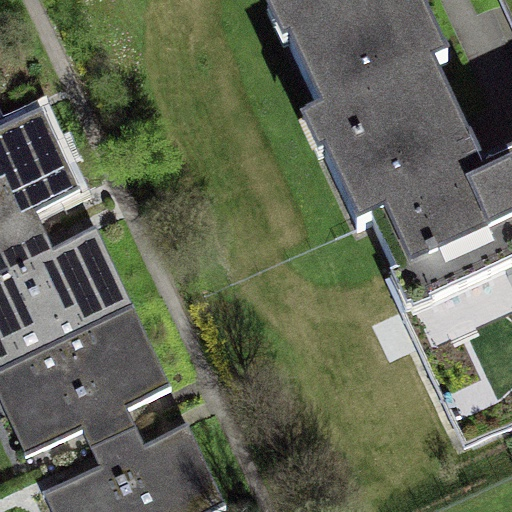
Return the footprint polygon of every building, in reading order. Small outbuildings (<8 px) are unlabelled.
[(434,73),(446,67),(413,0),(286,0),(290,8),(266,20),(284,58),(290,55),(324,126),(434,73)] [(319,168),(326,165),(361,240),(389,227),(414,280),(511,233),(511,159),(483,174),(434,73),(324,126),(304,135),(319,168)] [(0,227),(30,214),(79,192),(45,116),(0,136),(0,227)] [(49,257),(30,214),(0,227),(0,252),(10,274),(0,279),(0,370),(128,313),(94,237),(49,257)] [(125,409),(169,389),(134,310),(128,313),(0,370),(0,403),(24,457),(82,431),(90,449),(134,429),(125,409)] [(144,452),(134,429),(90,449),(99,470),(43,495),(50,511),(220,511),(224,511),(188,432),(144,452)]
